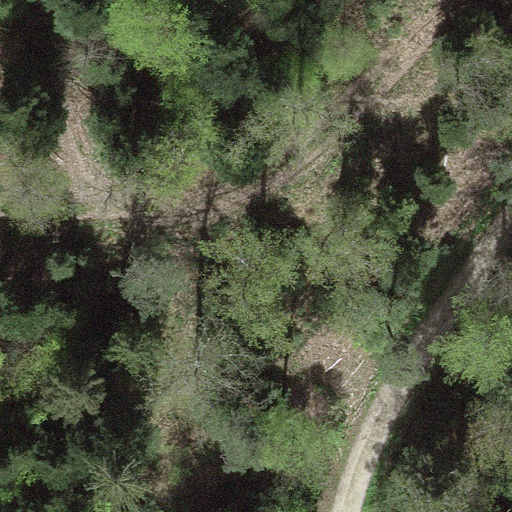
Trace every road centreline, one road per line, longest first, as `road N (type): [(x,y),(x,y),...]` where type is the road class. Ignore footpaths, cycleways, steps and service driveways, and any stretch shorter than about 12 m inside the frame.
road 1 (track): [(476,0),(256,184),(191,204),(127,211),(0,201)]
road 2 (track): [(342,511),(386,389),(511,214)]
